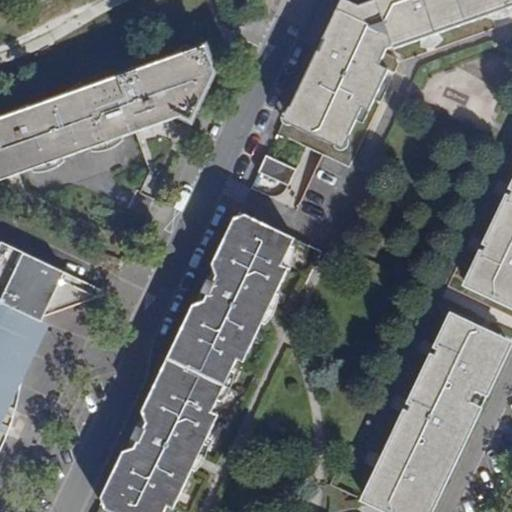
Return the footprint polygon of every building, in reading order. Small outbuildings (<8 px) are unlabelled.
[(446,39),(443,29),(499,9),(511,4),(511,0),(363,0),(356,3),(350,0),(340,0),(290,106),(294,122),(331,140),(347,134),(348,131),(350,131),(356,117),(362,120),(374,93),(381,96),(389,79),(383,75),(388,66),(378,61),(386,45),(394,43),(395,46),(424,36),(433,32),(437,46),(442,45),(446,39)] [(436,46),(437,46),(433,32),(424,36),(428,46),(436,46)] [(200,49),(208,71),(188,113),(198,109),(215,72),(206,47),(200,49)] [(208,71),(200,49),(0,120),(0,183),(27,196),(19,174),(145,129),(152,114),(150,111),(182,99),(187,113),(188,113),(208,71)] [(187,113),(182,99),(150,111),(152,114),(145,129),(187,113)] [(284,117),(294,122),(290,106),(284,117)] [(331,140),(342,146),(347,134),(331,140)] [(290,183),(297,167),(267,154),(260,169),(290,183)] [(487,241),(491,243),(485,255),(482,253),(468,281),(511,302),(511,195),(511,198),(508,197),(487,241)] [(293,237),(240,212),(99,508),(107,511),(164,511),(167,505),(174,508),(191,470),(187,463),(184,461),(187,455),(191,456),(197,459),(217,417),(210,414),(235,360),(242,363),(261,323),(257,314),(253,313),(257,305),(261,307),(268,310),(288,267),(280,264),(293,237)] [(0,313),(28,326),(43,320),(95,302),(97,293),(0,246),(0,313)] [(28,326),(0,313),(0,451),(3,446),(6,438),(0,434),(0,428),(8,431),(12,420),(5,417),(8,411),(14,413),(17,403),(18,390),(21,353),(0,342),(0,338),(2,333),(5,334),(28,326)] [(479,411),(468,405),(477,387),(488,392),(505,356),(494,351),(500,340),(450,317),(438,345),(440,347),(434,359),(431,358),(411,401),(414,402),(408,415),(404,413),(390,444),(392,445),(386,458),(388,459),(382,470),(381,470),(367,499),(394,511),(417,511),(418,510),(421,511),(430,511),(453,466),(442,461),(450,442),(461,448),(479,411)] [(43,320),(28,326),(45,334),(47,328),(41,325),(43,320)] [(45,334),(28,326),(5,334),(2,333),(0,338),(0,342),(21,353),(18,390),(45,334)] [(511,345),(500,340),(494,351),(505,356),(511,345)] [(468,405),(479,411),(488,392),(477,387),(468,405)] [(461,448),(450,442),(442,461),(453,466),(461,448)]
